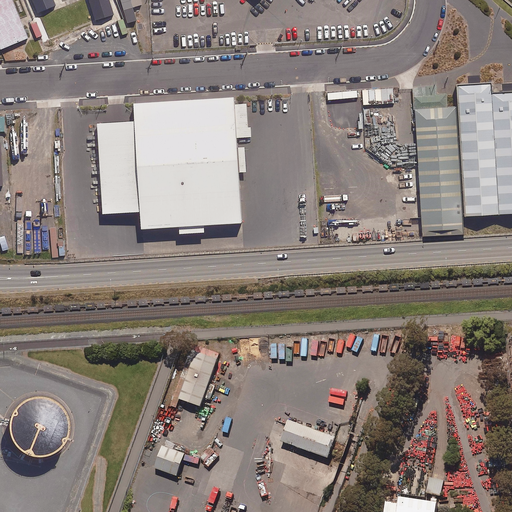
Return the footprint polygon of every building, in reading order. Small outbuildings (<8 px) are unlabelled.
[(11,0),(0,0),(0,48),(27,38),(11,0)] [(56,7),(52,0),(30,0),(36,15),(56,7)] [(114,15),(109,0),(87,0),(94,21),(114,15)] [(141,4),(139,0),(119,0),(127,23),(136,20),(132,7),(141,4)] [(456,84),(457,106),(464,217),(511,214),(511,91),(504,92),(503,81),(481,83),(470,83),(456,84)] [(437,85),(412,87),(414,109),(416,109),(448,107),(447,95),(437,95),(437,85)] [(234,98),(133,104),(134,121),(137,169),(140,213),(141,230),(179,228),(179,235),(205,234),(205,227),(243,225),(240,173),(247,173),(246,160),(245,147),(237,148),(237,138),(251,137),(251,127),(248,127),(247,104),(235,105),(234,98)] [(465,234),(464,217),(457,106),(448,107),(416,109),(423,236),(465,234)] [(103,215),(140,213),(137,169),(134,121),(98,123),(103,215)] [(221,358),(197,349),(180,398),(204,407),(221,358)] [(30,461),(41,461),(51,458),(59,452),(64,444),(67,435),(67,425),(64,416),(58,408),(49,403),(40,401),(30,401),(20,405),(13,412),(8,421),(6,431),(8,441),(13,450),(21,457),(30,461)] [(339,436),(292,419),(284,443),(330,459),(339,436)] [(187,452),(167,445),(159,466),(180,473),(187,452)] [(444,481),(430,478),(427,492),(441,496),(444,481)] [(438,511),(440,503),(393,494),(390,511),(438,511)]
